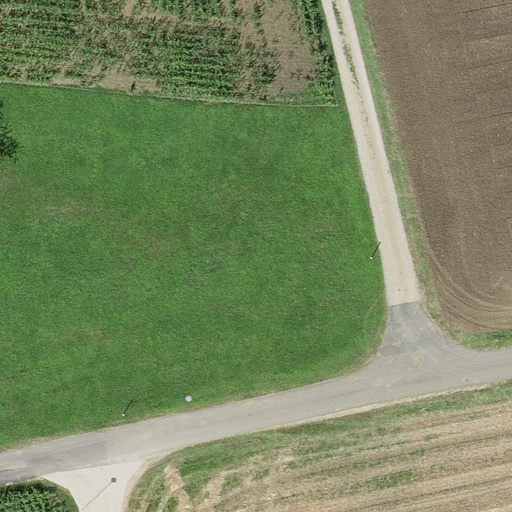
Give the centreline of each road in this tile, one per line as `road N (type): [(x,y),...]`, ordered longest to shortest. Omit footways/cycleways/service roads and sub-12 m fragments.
road 1 (unclassified): [(511,358),(0,469)]
road 2 (track): [(417,380),(326,0)]
